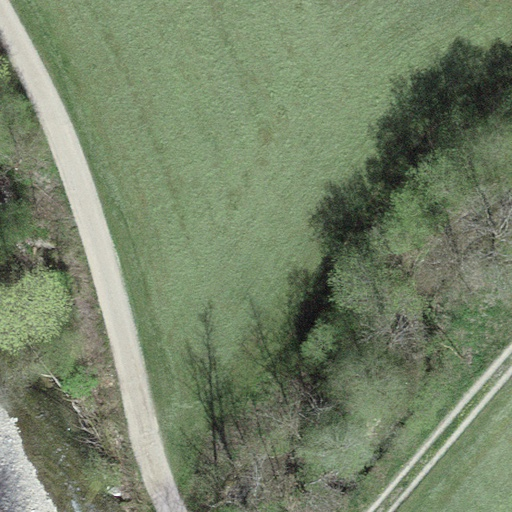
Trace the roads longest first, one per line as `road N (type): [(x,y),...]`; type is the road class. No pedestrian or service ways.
road 1 (track): [(172,511),(152,468),(73,173),(0,13)]
road 2 (track): [(379,511),(511,358)]
